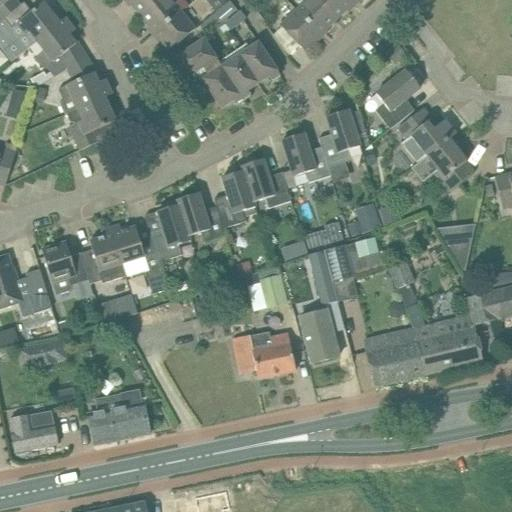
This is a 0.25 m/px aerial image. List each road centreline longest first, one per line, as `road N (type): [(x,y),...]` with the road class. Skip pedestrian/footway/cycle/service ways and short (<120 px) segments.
road 1 (primary): [(511,387),(366,413),(198,457)]
road 2 (primary): [(198,457),(386,443),(511,423)]
road 3 (residential): [(401,0),(298,84),(289,107),(159,176)]
road 4 (primary): [(198,457),(0,498)]
road 5 (residential): [(159,176),(108,54),(115,16),(100,0)]
road 6 (residential): [(407,0),(435,43),(430,64),(453,92),(476,96),(511,121)]
road 7 (residential): [(159,176),(0,230)]
